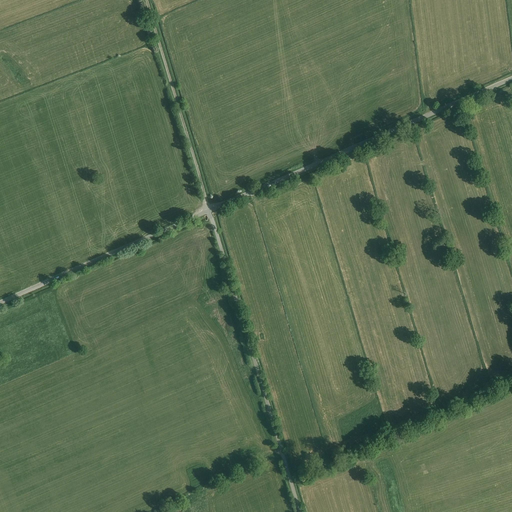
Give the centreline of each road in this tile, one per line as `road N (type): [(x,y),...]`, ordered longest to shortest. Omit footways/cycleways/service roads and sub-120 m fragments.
road 1 (unclassified): [(209,210),(511,77)]
road 2 (unclassified): [(299,511),(209,210)]
road 3 (unclassified): [(0,303),(209,210)]
road 4 (track): [(148,0),(209,210)]
